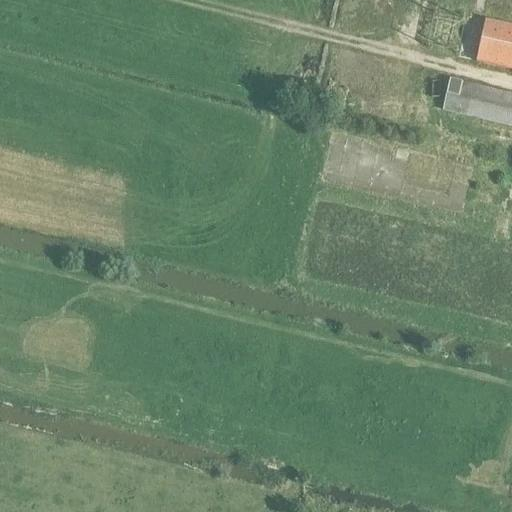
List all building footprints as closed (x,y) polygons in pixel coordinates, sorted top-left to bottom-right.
[(485,16),(434,10),(427,44),(477,56),(484,23),(485,16)] [(511,28),(484,23),(477,56),(476,62),(511,69),(511,28)] [(401,112),(436,119),(445,75),(409,67),(401,112)] [(511,96),(448,81),(442,111),(449,113),(484,121),(511,127),(511,96)] [(441,158),(476,165),(484,121),(449,113),(441,158)]
